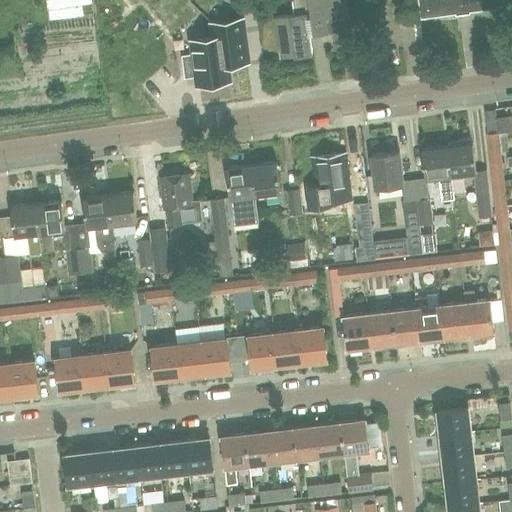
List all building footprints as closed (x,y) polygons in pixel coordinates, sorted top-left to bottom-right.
[(354,54),(346,0),(291,0),(294,14),(275,16),(281,57),(312,53),(310,33),(335,30),(339,56),(354,54)] [(505,6),(503,0),(418,0),(421,18),(505,6)] [(242,19),(212,23),(214,37),(193,40),(195,54),(183,56),(186,76),(198,75),(199,84),(229,80),(227,65),(248,62),(242,19)] [(489,159),(502,157),(501,152),(499,132),(487,134),(486,134),(489,159)] [(448,145),(447,145),(453,192),(465,191),(463,174),(475,173),(476,172),(476,170),(472,142),(471,143),(469,138),(458,140),(457,140),(456,144),(448,145)] [(447,145),(422,149),(425,178),(425,179),(426,179),(438,177),(441,200),(451,199),(454,198),(453,192),(447,145)] [(400,151),(372,155),(376,187),(402,184),(404,183),(403,180),(400,151)] [(316,185),(306,186),(308,209),(332,206),(331,202),(352,199),(346,153),(312,157),(316,185)] [(492,183),(504,181),(502,157),(489,159),(492,183)] [(251,164),(255,194),(280,191),(276,161),(251,164)] [(233,216),(257,213),(255,194),(251,164),(226,168),(229,197),(230,197),(233,216)] [(476,172),(475,173),(480,217),(492,216),(487,169),(476,170),(476,172)] [(193,201),(190,172),(159,176),(163,208),(166,208),(168,226),(183,224),(183,221),(201,219),(199,200),(193,201)] [(494,207),(507,206),(504,181),(492,183),(494,207)] [(302,213),(299,188),(286,189),(289,214),(302,213)] [(111,223),(112,223),(136,220),(133,191),(108,193),(111,223)] [(114,249),(112,223),(111,223),(108,193),(83,196),(86,226),(94,225),(97,251),(114,249)] [(216,248),(217,254),(220,276),(233,275),(230,246),(224,198),(210,199),(216,248)] [(429,198),(417,200),(420,224),(433,223),(430,198),(429,198)] [(37,201),(42,249),(54,247),(52,230),(65,228),(62,199),(37,201)] [(404,201),(402,201),(409,254),(423,252),(420,224),(417,200),(415,200),(404,201)] [(41,249),(42,249),(37,201),(11,204),(15,234),(27,233),(29,255),(42,254),(41,249)] [(357,261),(375,258),(368,202),(354,204),(360,246),(355,246),(357,261)] [(497,231),(510,230),(507,206),(494,207),(497,231)] [(150,240),(153,265),(154,272),(168,270),(164,238),(163,227),(149,229),(150,240)] [(500,256),(511,254),(511,248),(510,230),(497,231),(493,232),(494,244),(499,243),(500,256)] [(140,266),(153,265),(150,240),(137,241),(140,266)] [(90,247),(78,248),(81,273),(93,271),(90,247)] [(81,273),(78,248),(65,249),(68,275),(81,273)] [(458,253),(459,266),(485,263),(484,250),(458,253)] [(435,269),(459,266),(458,253),(434,256),(435,269)] [(503,280),(511,279),(511,254),(500,256),(503,280)] [(6,256),(9,281),(21,280),(18,255),(6,256)] [(0,282),(9,281),(6,256),(0,256),(0,282)] [(411,272),(435,269),(434,256),(410,259),(411,272)] [(386,274),(411,272),(410,259),(385,262),(386,274)] [(357,278),(386,274),(385,262),(355,265),(357,278)] [(357,278),(355,265),(329,269),(332,292),(340,291),(339,280),(357,278)] [(292,273),(293,286),(317,283),(316,270),(292,273)] [(268,276),(269,289),(272,288),(273,299),(288,297),(287,286),(293,286),(292,273),(268,276)] [(231,280),(233,293),(269,289),(268,276),(231,280)] [(506,304),(511,303),(511,279),(503,280),(506,304)] [(12,302),(47,298),(45,285),(22,287),(21,280),(9,281),(12,302)] [(231,280),(194,285),(196,298),(233,293),(231,280)] [(170,288),(171,301),(196,298),(194,285),(170,288)] [(170,288),(145,291),(145,292),(137,293),(141,324),(153,323),(152,303),(171,301),(170,288)] [(464,303),(468,335),(493,332),(489,300),(475,301),(474,290),(463,290),(465,302),(464,303)] [(102,309),(125,306),(124,293),(100,296),(102,309)] [(102,309),(100,296),(75,299),(77,312),(102,309)] [(444,338),(440,305),(428,307),(426,296),(416,297),(417,308),(415,308),(419,341),(444,338)] [(75,299),(38,303),(40,316),(51,315),(77,312),(75,299)] [(38,303),(2,308),(3,320),(40,316),(38,303)] [(444,338),(468,335),(464,303),(440,305),(444,338)] [(395,344),(419,341),(415,308),(391,311),(395,344)] [(370,346),(395,344),(391,311),(366,314),(370,346)] [(346,349),(370,346),(366,314),(342,317),(346,349)] [(298,329),(301,362),(326,359),(322,326),(298,329)] [(277,364),(301,362),(298,329),(273,332),(277,364)] [(277,364),(273,332),(248,335),(252,367),(277,364)] [(200,340),(204,373),(230,370),(227,337),(225,337),(200,340)] [(180,376),(204,373),(200,340),(176,343),(180,376)] [(155,379),(180,376),(176,343),(151,346),(155,379)] [(106,351),(110,384),(135,381),(131,348),(106,351)] [(86,387),(110,384),(106,351),(82,354),(86,387)] [(82,354),(57,357),(61,390),(86,387),(82,354)] [(36,359),(9,362),(13,395),(39,392),(36,359)] [(0,396),(13,395),(9,362),(0,363),(0,396)] [(500,420),(511,418),(511,415),(510,402),(498,403),(500,420)] [(441,435),(471,432),(468,407),(438,411),(441,435)] [(359,472),(356,451),(369,450),(365,419),(341,422),(345,453),(350,492),(374,489),(372,471),(359,472)] [(318,425),(321,456),(345,453),(341,422),(318,425)] [(298,458),(321,456),(318,425),(294,428),(298,458)] [(274,461),(298,458),(294,428),(270,431),(274,461)] [(250,464),(274,461),(270,431),(247,433),(250,464)] [(444,459),(474,455),(471,432),(441,435),(444,459)] [(237,466),(250,464),(247,433),(222,436),(228,485),(240,483),(237,466)] [(504,452),(511,450),(511,433),(502,435),(504,452)] [(186,441),(189,471),(214,468),(210,438),(186,441)] [(165,474),(189,471),(186,441),(162,443),(165,474)] [(142,477),(165,474),(162,443),(138,446),(142,477)] [(118,479),(142,477),(138,446),(114,449),(118,479)] [(94,482),(118,479),(114,449),(91,452),(94,482)] [(69,485),(94,482),(91,452),(65,455),(69,485)] [(447,483),(477,479),(474,455),(444,459),(447,483)] [(10,485),(32,482),(29,458),(7,460),(10,485)] [(449,507),(480,503),(477,479),(447,483),(449,507)] [(323,484),(325,494),(341,492),(340,482),(323,484)] [(308,496),(325,494),(323,484),(307,486),(308,496)] [(276,490),(277,499),(293,497),(292,488),(276,490)] [(24,508),(36,506),(34,490),(22,491),(24,508)] [(261,501),(277,499),(276,490),(260,492),(261,501)] [(229,505),(245,503),(244,493),(228,495),(229,505)] [(376,511),(374,495),(374,494),(351,497),(352,511),(353,511),(364,511),(363,511),(376,511)] [(199,497),(200,510),(217,508),(216,495),(199,497)] [(167,501),(168,511),(180,511),(185,511),(184,499),(167,501)] [(326,511),(338,511),(336,499),(325,500),(326,511)] [(315,511),(326,511),(325,500),(319,501),(320,508),(315,508),(315,511)] [(168,511),(167,501),(151,503),(143,504),(143,511),(168,511)] [(480,511),(480,503),(449,507),(450,511),(480,511)]
